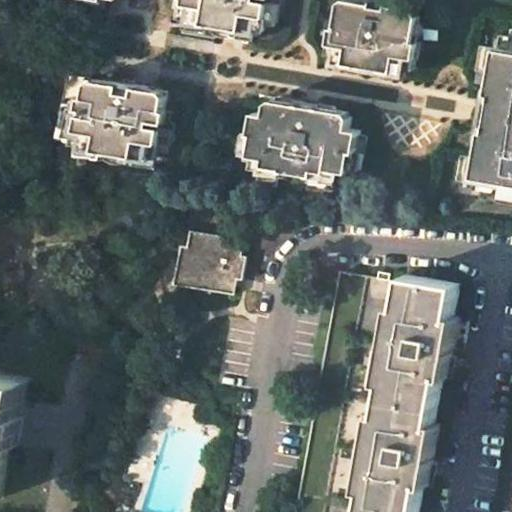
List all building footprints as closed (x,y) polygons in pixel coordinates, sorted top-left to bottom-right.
[(189,0),(187,13),(188,13),(211,18),(210,22),(251,31),(253,26),(268,29),(274,3),(263,1),(262,0),(189,0)] [(341,60),(403,71),(406,55),(417,57),(421,40),(416,39),(421,16),(417,10),(391,5),(392,1),(387,0),(375,0),(375,1),(366,0),(344,0),(342,2),(338,26),(334,25),(332,42),(344,44),(341,60)] [(511,35),(497,33),(496,40),(491,39),(486,67),(492,67),(483,122),(478,151),(473,151),(469,174),(474,175),(471,190),(487,193),(486,198),(511,201),(511,35)] [(75,66),(64,119),(72,121),(70,137),(104,143),(104,147),(142,155),(143,152),(156,154),(159,141),(166,143),(168,130),(155,127),(157,121),(171,123),(173,111),(167,110),(170,97),(166,90),(152,87),(150,92),(138,89),(139,84),(125,82),(126,77),(75,66)] [(347,110),(275,97),(268,101),(265,112),(255,110),(251,132),(256,133),(252,152),(271,155),(270,165),(281,167),(279,178),(315,185),(317,174),(328,176),(330,166),(350,170),(353,149),(357,149),(361,128),(350,126),(351,116),(347,110)] [(185,245),(178,283),(238,293),(241,277),(245,278),(248,256),(243,255),(245,240),(194,231),(192,247),(185,245)] [(422,511),(427,487),(432,488),(443,426),(438,425),(446,378),(451,379),(463,316),(458,315),(464,283),(408,273),(406,283),(402,306),(397,305),(383,382),(388,383),(383,416),(378,415),(364,492),(369,493),(365,511),(422,511)] [(31,379),(0,373),(0,498),(1,498),(11,445),(19,446),(31,379)]
